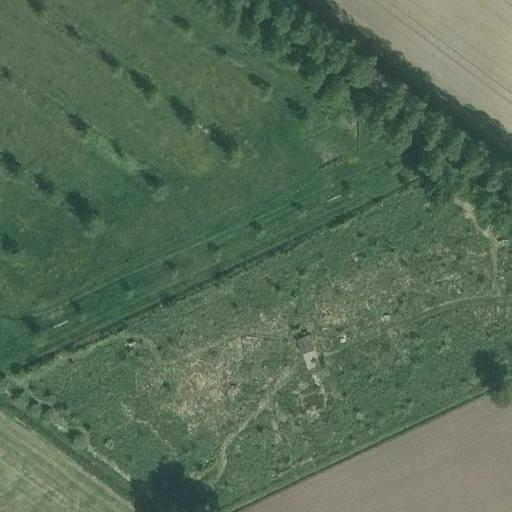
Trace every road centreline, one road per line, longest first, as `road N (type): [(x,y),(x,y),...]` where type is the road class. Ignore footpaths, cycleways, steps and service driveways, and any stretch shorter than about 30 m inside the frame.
road 1 (track): [(0,312),(48,309),(390,153)]
road 2 (track): [(511,187),(257,0)]
